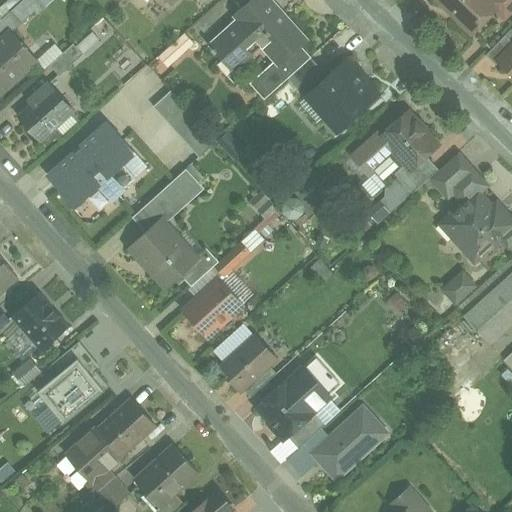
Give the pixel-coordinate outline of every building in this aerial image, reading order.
[(39,0),(24,0),(11,13),(22,25),(37,12),(40,15),(47,9),(39,0)] [(267,0),(255,0),(245,9),(237,17),(240,20),(212,46),(215,50),(214,51),(217,54),(218,53),(225,60),(230,55),(241,67),(265,46),(281,65),(258,85),(270,98),(290,79),(290,78),(313,58),(303,47),(309,41),(283,12),(281,14),(267,0)] [(237,0),(245,9),(255,0),(237,0)] [(440,0),(449,8),(453,9),(460,15),(460,24),(469,32),(474,32),(476,33),(498,10),(499,9),(497,7),(500,4),(496,0),(440,0)] [(511,0),(496,0),(500,4),(497,7),(499,9),(498,10),(507,18),(511,12),(511,0)] [(4,19),(0,22),(0,35),(3,39),(12,32),(13,33),(22,25),(11,13),(4,19)] [(3,39),(0,42),(0,96),(1,95),(37,62),(38,63),(39,62),(37,60),(13,33),(12,32),(3,39)] [(183,34),(152,57),(161,68),(191,44),(183,34)] [(511,40),(507,36),(488,56),(498,65),(501,62),(500,62),(511,48),(511,40)] [(53,63),(51,65),(60,76),(84,54),(74,44),(53,63)] [(511,48),(500,62),(501,62),(511,73),(511,48)] [(53,63),(45,53),(37,60),(39,62),(46,70),(51,65),(53,63)] [(313,58),(290,78),(290,79),(310,100),(311,99),(317,94),(315,92),(331,78),(313,58)] [(331,78),(315,92),(317,94),(311,99),(342,132),(381,97),(380,95),(379,96),(362,76),(363,74),(350,60),(331,78)] [(50,82),(28,101),(33,107),(21,118),(41,141),(42,140),(48,147),(62,135),(56,128),(75,111),(50,82)] [(172,91),(154,108),(199,158),(217,142),(172,91)] [(440,145),(410,112),(383,137),(403,160),(403,166),(395,173),(401,180),(428,156),(440,145)] [(75,154),(50,176),(75,206),(87,195),(101,211),(137,179),(122,162),(134,152),(109,123),(82,147),(85,149),(77,156),(75,154)] [(441,170),(432,177),(450,197),(456,191),(450,185),(471,166),(459,153),(441,170)] [(428,156),(401,180),(414,194),(432,177),(441,170),(428,156)] [(471,166),(450,185),(456,191),(467,204),(462,208),(458,207),(452,212),(453,216),(450,219),(460,229),(453,235),(476,261),(502,237),(510,247),(511,245),(511,219),(498,204),(494,208),(481,193),(489,186),(471,166)] [(188,169),(136,216),(150,231),(163,220),(166,223),(205,189),(188,169)] [(398,179),(362,208),(372,221),(409,192),(398,179)] [(253,224),(258,236),(271,232),(266,219),(275,215),(271,204),(258,208),(262,221),(253,224)] [(150,231),(132,247),(169,288),(185,274),(198,263),(195,260),(178,241),(180,239),(166,223),(163,220),(150,231)] [(217,264),(216,266),(226,277),(253,253),(243,241),(217,264)] [(205,251),(195,260),(198,263),(185,274),(194,285),(216,266),(217,264),(205,251)] [(0,253),(0,291),(19,276),(0,253)] [(194,285),(190,289),(199,298),(220,279),(222,281),(226,277),(216,266),(194,285)] [(511,277),(510,280),(502,271),(461,306),(490,344),(511,324),(511,277)] [(464,274),(446,290),(457,302),(475,286),(464,274)] [(199,298),(186,310),(209,336),(244,305),(222,281),(220,279),(199,298)] [(42,293),(41,292),(15,315),(13,316),(21,324),(42,349),(44,350),(45,349),(69,327),(70,327),(71,326),(70,325),(42,293)] [(1,307),(0,306),(0,329),(12,320),(1,307)] [(258,337),(225,366),(238,381),(236,383),(242,389),(270,364),(277,358),(258,337)] [(81,357),(40,390),(66,421),(107,388),(81,357)] [(270,364),(243,388),(252,397),(278,373),(270,364)] [(294,381),(288,381),(259,407),(278,428),(278,430),(286,439),(289,436),(316,412),(300,395),(301,389),(294,381)] [(30,395),(23,401),(46,430),(54,424),(30,395)] [(134,399),(101,429),(99,428),(70,454),(93,480),(94,481),(108,468),(133,446),(134,447),(144,438),(143,437),(157,424),(134,399)] [(365,404),(314,453),(340,481),(391,432),(365,404)] [(316,412),(289,436),(300,448),(327,424),(316,412)] [(176,445),(138,480),(149,492),(152,490),(164,503),(161,505),(162,506),(200,472),(176,445)] [(108,468),(94,481),(93,480),(89,484),(97,494),(113,480),(114,481),(117,479),(108,468)] [(114,481),(113,480),(97,494),(96,495),(111,511),(128,497),(114,481)] [(411,487),(392,503),(400,511),(431,511),(432,511),(411,487)] [(218,492),(206,501),(202,501),(195,507),(195,511),(193,511),(229,511),(233,509),(218,492)]
